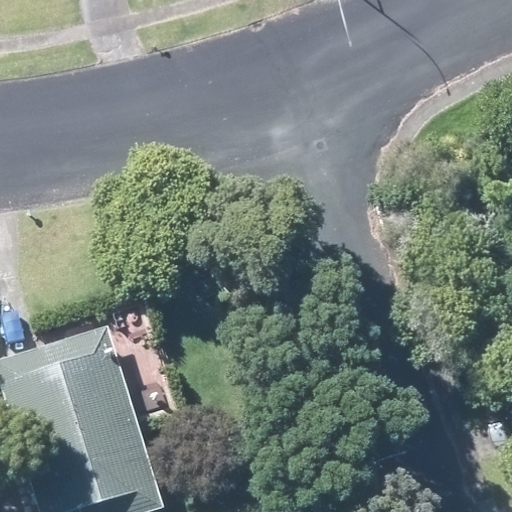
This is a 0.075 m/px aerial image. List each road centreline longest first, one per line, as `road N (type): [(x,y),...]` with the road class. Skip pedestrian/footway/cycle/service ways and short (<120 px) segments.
road 1 (residential): [(284,93),(433,511)]
road 2 (residential): [(284,93),(0,158)]
road 3 (residential): [(483,0),(284,93)]
